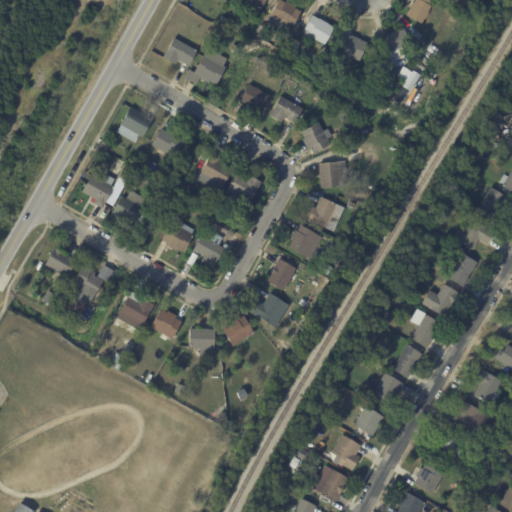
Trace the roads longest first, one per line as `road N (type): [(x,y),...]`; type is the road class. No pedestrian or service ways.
road 1 (residential): [(37,204),(212,296),(226,290),(286,184),(276,152),(115,64)]
road 2 (tertiary): [(0,268),(153,0)]
road 3 (residential): [(362,511),(511,256)]
